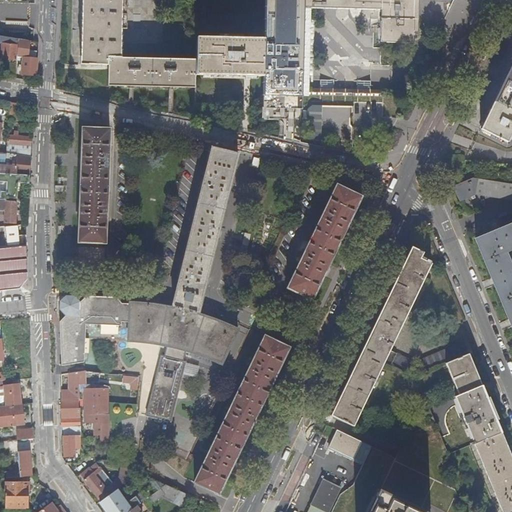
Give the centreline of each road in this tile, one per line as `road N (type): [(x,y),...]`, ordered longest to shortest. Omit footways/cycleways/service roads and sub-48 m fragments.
road 1 (unclassified): [(410,182),(46,94)]
road 2 (tertiary): [(410,182),(248,511)]
road 3 (residential): [(511,399),(426,191),(410,182)]
road 4 (residential): [(86,511),(47,460),(41,301)]
road 5 (residential): [(41,301),(46,94)]
road 6 (tertiary): [(498,0),(410,182)]
